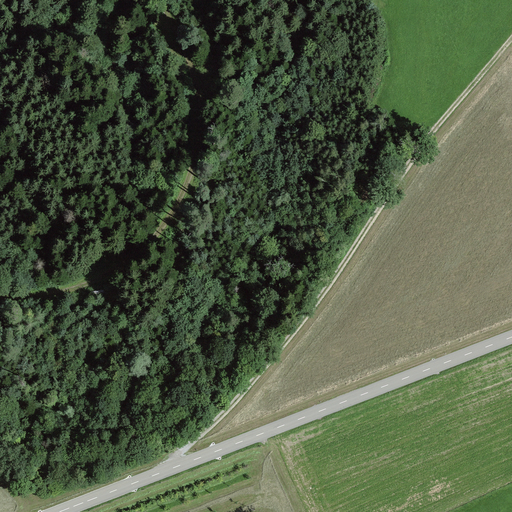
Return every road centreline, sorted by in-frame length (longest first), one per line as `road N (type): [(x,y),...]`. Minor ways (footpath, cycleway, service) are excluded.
road 1 (track): [(163,472),(250,390),(511,39)]
road 2 (tertiary): [(61,511),(511,338)]
road 3 (track): [(157,0),(194,75),(198,131),(189,178),(162,229),(115,270),(47,295),(0,297)]
